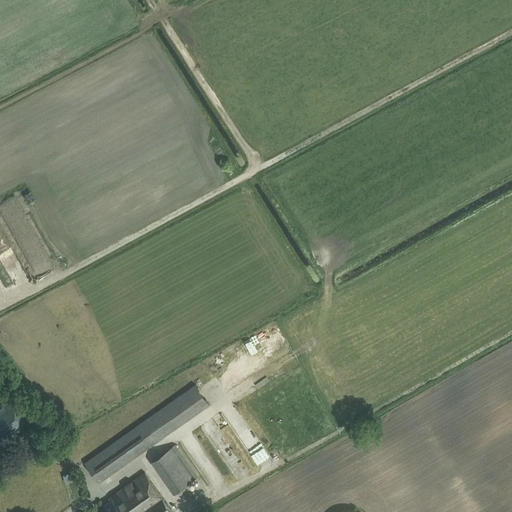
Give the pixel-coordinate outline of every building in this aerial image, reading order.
[(3,208),(8,218),(23,211),(18,201),(3,208)] [(39,258),(47,255),(43,245),(35,248),(39,258)] [(99,483),(210,405),(195,385),(85,463),(99,483)] [(0,444),(27,424),(10,402),(0,409),(0,444)] [(201,420),(207,428),(216,422),(210,414),(201,420)] [(194,479),(172,447),(152,462),(175,493),(194,479)] [(201,469),(214,460),(211,454),(197,464),(201,469)] [(115,503),(102,511),(173,511),(145,472),(110,497),(115,503)]
